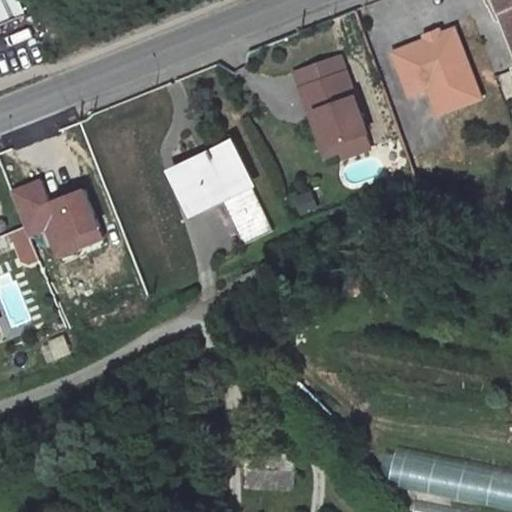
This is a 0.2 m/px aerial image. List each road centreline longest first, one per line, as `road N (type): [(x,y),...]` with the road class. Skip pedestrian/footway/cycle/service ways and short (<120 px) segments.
road 1 (secondary): [(0,117),(295,0)]
road 2 (unknown): [(208,313),(325,313),(511,344)]
road 3 (residential): [(0,407),(89,374),(208,313)]
